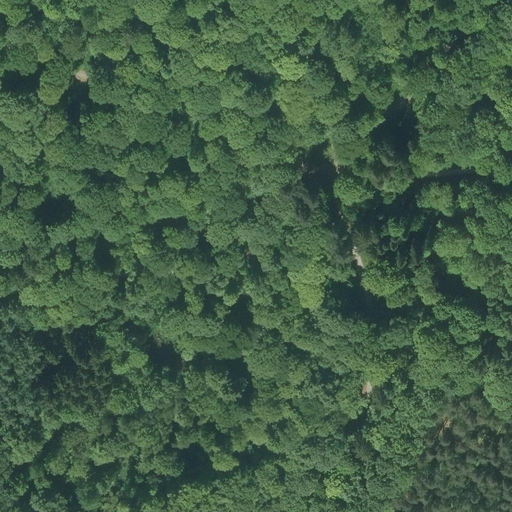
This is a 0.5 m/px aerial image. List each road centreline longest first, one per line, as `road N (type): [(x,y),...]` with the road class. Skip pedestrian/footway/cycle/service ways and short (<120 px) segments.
road 1 (unknown): [(372,330),(296,421),(262,444),(59,511)]
road 2 (track): [(322,173),(257,247),(155,272),(94,268),(0,289)]
road 3 (track): [(0,30),(199,108),(322,173)]
road 4 (track): [(372,330),(360,410),(276,511)]
road 5 (track): [(322,173),(511,168)]
road 6 (track): [(322,173),(353,243),(372,330)]
road 7 (track): [(400,101),(491,0)]
road 8 (unknown): [(400,101),(511,45)]
